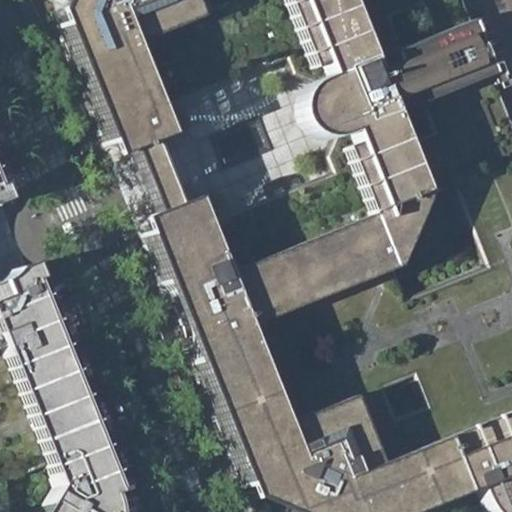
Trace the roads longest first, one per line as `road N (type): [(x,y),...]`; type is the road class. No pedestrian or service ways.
road 1 (residential): [(210,511),(136,318),(112,292)]
road 2 (residential): [(112,292),(117,345),(179,511)]
road 3 (residential): [(40,134),(112,292)]
road 4 (residential): [(0,8),(39,86),(40,134)]
